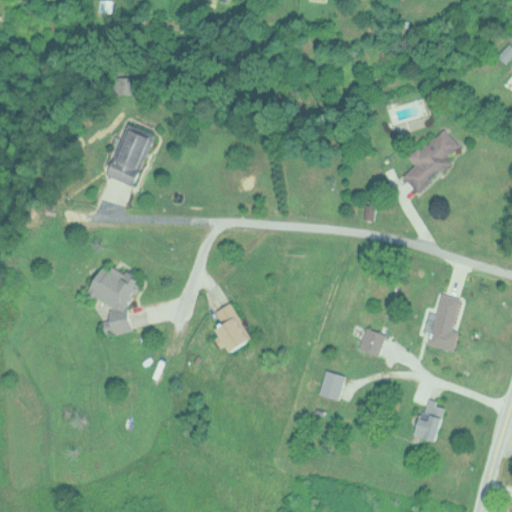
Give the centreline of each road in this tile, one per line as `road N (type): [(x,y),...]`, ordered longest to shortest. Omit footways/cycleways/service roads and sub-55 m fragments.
road 1 (residential): [(86,216),(376,232),(511,272)]
road 2 (residential): [(479,511),(511,394)]
